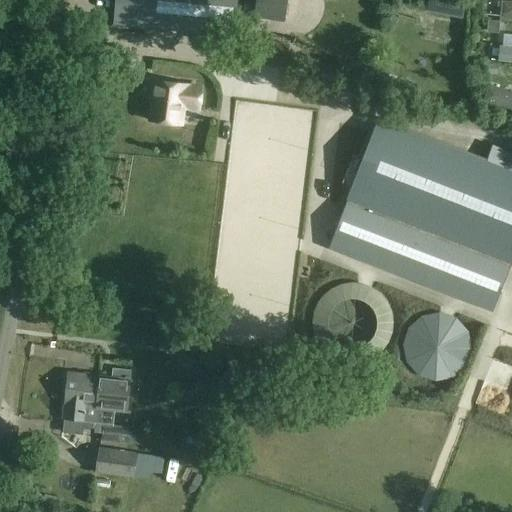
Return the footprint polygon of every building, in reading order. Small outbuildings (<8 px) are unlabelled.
[(116,0),(114,25),(236,36),(239,0),(116,0)] [(246,0),(244,16),(248,17),(284,22),(286,0),(246,0)] [(511,6),(502,6),(501,24),(511,24),(511,6)] [(257,39),(252,61),(282,69),(288,46),(288,45),(257,37),(257,39)] [(247,60),(251,43),(234,39),(230,56),(247,60)] [(511,48),(496,48),(495,65),(511,65),(511,48)] [(185,107),(200,109),(203,86),(153,80),(151,99),(155,99),(152,120),(183,123),(185,107)] [(342,218),(332,244),(496,308),(511,266),(511,154),(493,147),(487,162),(381,120),(364,161),(351,194),(342,218)] [(170,337),(168,353),(191,355),(193,339),(170,337)] [(114,378),(102,377),(97,422),(113,424),(115,409),(128,410),(133,371),(115,368),(114,378)] [(65,419),(97,422),(102,377),(71,373),(65,419)] [(230,399),(233,379),(201,376),(199,395),(230,399)] [(100,450),(96,472),(133,478),(136,456),(100,450)] [(164,478),(165,458),(138,457),(137,477),(164,478)] [(177,485),(186,463),(175,458),(166,481),(177,485)]
